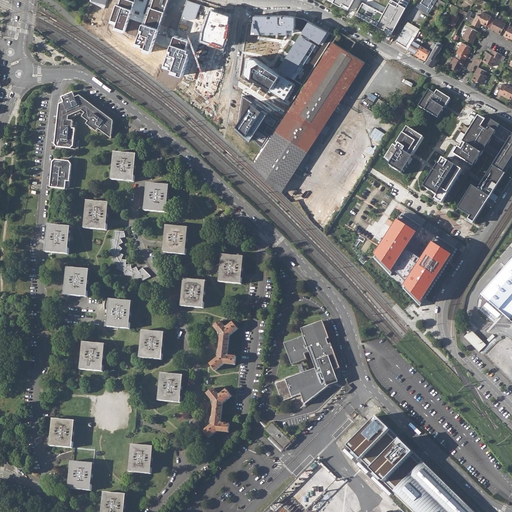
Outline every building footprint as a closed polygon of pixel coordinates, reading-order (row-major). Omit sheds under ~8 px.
[(135,0),(120,0),(119,4),(117,4),(111,22),(117,24),(115,29),(124,32),(135,0)] [(168,0),(151,0),(145,24),(142,23),(136,43),(145,52),(153,54),(168,0)] [(386,12),(364,0),(358,13),(379,25),(386,12)] [(419,0),(416,7),(429,14),(436,1),(436,0),(419,0)] [(399,5),(392,1),(386,12),(379,25),(394,33),(409,6),(401,2),(399,5)] [(94,4),(81,25),(86,28),(99,6),(94,4)] [(232,15),(210,8),(202,32),(202,41),(225,49),(229,38),(232,15)] [(471,24),(478,27),(481,23),(486,26),(491,16),(482,12),(480,16),(476,14),(471,24)] [(448,24),(452,27),(458,17),(453,14),(448,24)] [(296,16),(255,15),(254,33),(288,34),(288,30),(295,30),(296,16)] [(496,32),(499,34),(505,24),(495,18),(490,28),(497,31),(496,32)] [(333,36),(309,20),(277,71),(297,84),(287,100),(291,102),(333,36)] [(407,22),(405,25),(414,31),(416,27),(407,22)] [(396,41),(408,48),(413,39),(415,36),(417,32),(414,31),(405,25),(396,41)] [(507,36),(511,38),(511,27),(508,25),(503,36),(507,37),(507,36)] [(463,39),(472,43),(474,40),(474,39),(478,31),(468,26),(464,35),(465,35),(463,39)] [(333,37),(339,41),(342,35),(337,32),(333,37)] [(191,38),(176,33),(165,66),(172,73),(185,77),(194,49),(188,47),(191,38)] [(421,46),(422,44),(413,39),(408,48),(407,50),(416,54),(421,46)] [(263,174),(282,192),(298,167),(303,170),(370,65),(334,42),(255,163),(263,174)] [(466,57),(467,58),(469,54),(468,53),(471,47),(462,42),(456,52),(459,54),(466,57)] [(438,52),(441,47),(436,44),(433,49),(425,63),(433,67),(436,60),(434,59),(438,52)] [(416,54),(425,60),(430,51),(427,49),(428,48),(425,46),(424,48),(421,46),(416,54)] [(483,61),(492,66),(497,58),(499,60),(502,55),(493,50),(491,55),(487,53),(483,61)] [(449,67),(458,72),(462,65),(463,66),(465,62),(464,62),(466,57),(459,54),(457,58),(454,56),(449,67)] [(256,58),(248,56),(244,77),(252,78),(287,101),(287,100),(297,84),(277,71),(256,58)] [(224,66),(204,61),(194,90),(206,100),(212,96),(215,92),(224,66)] [(472,80),(482,85),(486,76),(485,75),(486,72),(477,67),(475,70),(476,71),(472,80)] [(502,94),(511,99),(511,97),(511,87),(507,85),(506,86),(502,84),(497,93),(501,95),(502,94)] [(438,119),(450,99),(437,91),(435,94),(429,90),(418,106),(438,119)] [(60,143),(59,147),(71,148),(74,146),(76,129),(72,129),(73,121),(68,121),(69,116),(83,111),(86,113),(83,117),(89,122),(87,124),(97,132),(99,129),(108,136),(112,134),(113,121),(80,96),(75,98),(73,92),(62,97),(62,99),(64,103),(60,105),(58,122),(56,143),(60,143)] [(268,113),(242,95),(237,125),(252,136),(268,113)] [(381,137),(386,141),(408,107),(403,104),(381,137)] [(480,117),(455,155),(474,167),(475,168),(501,126),(488,117),(486,120),(480,117)] [(392,149),(384,162),(390,166),(388,169),(401,177),(414,158),(412,157),(424,138),(408,127),(395,147),(398,149),(396,151),(392,149)] [(471,222),(511,158),(511,132),(490,166),(476,188),(470,184),(455,206),(468,215),(466,218),(471,222)] [(112,180),(135,182),(136,167),(137,155),(115,152),(112,180)] [(474,167),(455,155),(451,163),(464,171),(446,200),(451,203),(474,167)] [(464,171),(451,163),(444,159),(426,188),(439,196),(437,199),(443,204),(446,200),(464,171)] [(70,162),(58,160),(57,164),(53,164),(52,174),(51,187),(66,189),(70,187),(72,164),(70,162)] [(144,211),(167,213),(170,186),(147,184),(146,196),(144,211)] [(108,216),(109,203),(87,201),(84,228),(107,231),(108,216)] [(224,211),(216,213),(219,224),(227,222),(224,211)] [(372,253),(390,273),(393,269),(407,248),(420,230),(397,214),(372,253)] [(47,237),(46,252),(69,255),(71,227),(48,225),(47,237)] [(163,253),(186,255),(188,228),(166,226),(165,238),(163,253)] [(112,260),(118,266),(117,269),(125,273),(124,276),(133,277),(133,280),(142,278),(143,281),(151,276),(142,268),(140,270),(138,271),(136,267),(134,269),(132,270),(131,265),(129,265),(126,265),(126,260),(124,260),(121,260),(123,255),(120,254),(119,253),(122,249),(120,247),(118,246),(123,243),(121,240),(120,238),(125,237),(124,234),(124,231),(117,232),(114,232),(114,240),(111,241),(113,249),(110,251),(114,258),(112,260)] [(401,285),(420,306),(445,266),(454,251),(456,249),(434,235),(420,257),(404,280),(401,285)] [(407,248),(393,269),(404,280),(420,257),(407,248)] [(219,282),(242,285),(243,271),(244,257),(222,255),(219,282)] [(66,282),(64,296),(87,298),(89,270),(67,268),(66,282)] [(181,306),(204,309),(207,281),(184,279),(183,291),(181,306)] [(398,294),(392,299),(408,316),(414,310),(398,294)] [(130,329),(132,301),(110,299),(109,313),(107,327),(130,329)] [(221,338),(220,346),(228,347),(229,336),(238,329),(233,323),(227,327),(225,327),(220,321),(214,326),(221,335),(221,338)] [(334,371),(341,368),(332,343),(331,344),(329,339),(330,339),(323,321),(302,329),(304,337),(285,344),(293,365),(308,360),(306,354),(310,352),(316,369),(276,383),(282,401),(302,394),(305,405),(329,386),(329,385),(327,381),(336,378),(334,371)] [(163,345),(165,332),(142,330),(140,357),(162,360),(163,345)] [(464,338),(479,353),(486,346),(471,331),(464,338)] [(102,372),(105,344),(83,342),(82,352),(80,369),(102,372)] [(227,354),(228,347),(220,346),(220,350),(219,357),(210,364),(215,371),(224,364),(235,365),(236,357),(229,356),(227,354)] [(327,381),(329,385),(338,382),(334,371),(336,378),(327,381)] [(183,375),(161,373),(158,401),(181,403),(182,390),(183,375)] [(342,389),(343,390),(348,385),(352,389),(347,394),(353,388),(348,384),(342,389)] [(348,385),(343,390),(347,394),(352,389),(348,385)] [(214,406),(213,413),(222,414),(223,404),(232,397),(227,390),(220,395),(219,395),(214,389),(207,394),(214,403),(214,406)] [(221,422),(222,414),(213,413),(213,417),(212,425),(204,432),(209,438),(217,431),(229,432),(229,424),(222,423),(221,422)] [(51,433),(50,445),(73,448),(75,420),(53,418),(51,433)] [(273,424),(266,430),(285,449),(292,442),(273,424)] [(344,445),(411,511),(471,511),(428,469),(415,482),(361,428),(344,445)] [(131,444),(129,472),(151,474),(152,459),(153,446),(131,444)] [(69,482),(69,489),(92,491),(94,463),(72,461),(70,471),(69,482)] [(104,492),(101,511),(124,511),(125,509),(126,494),(104,492)]
